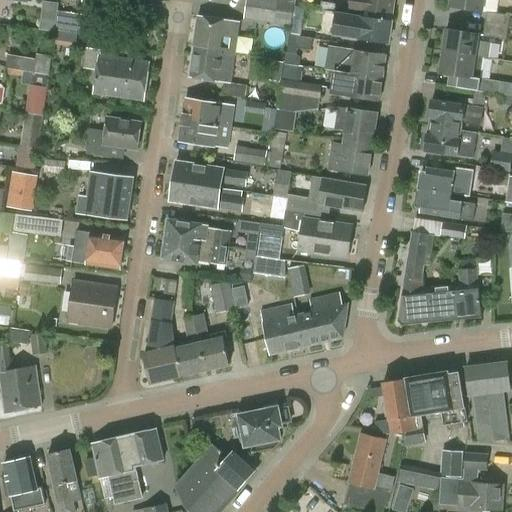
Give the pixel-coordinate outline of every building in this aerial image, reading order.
[(247,0),(244,19),(274,24),(291,27),(294,2),(280,0),(247,0)] [(361,13),(361,17),(391,21),(394,0),(350,0),(349,11),(361,13)] [(482,12),(484,0),(450,0),(449,7),(482,12)] [(391,21),(361,17),(323,12),(321,25),(333,27),(332,36),(359,40),(359,41),(388,45),(391,21)] [(487,13),(485,24),(508,28),(510,17),(487,13)] [(90,36),(92,19),(57,14),(55,31),(90,36)] [(235,54),(239,23),(198,17),(194,48),(235,54)] [(506,39),(508,28),(485,24),(483,36),(506,39)] [(478,41),(479,35),(446,30),(443,52),(483,59),(489,59),(491,43),(478,41)] [(287,53),(297,54),(298,48),(311,51),(313,39),(290,35),(287,53)] [(352,75),(382,79),(386,57),(355,52),(355,50),(333,47),(329,71),(333,72),(352,75)] [(230,84),(235,54),(194,48),(189,78),(230,84)] [(145,102),(150,64),(101,57),(102,51),(87,49),(84,69),(96,71),(94,87),(93,94),(145,102)] [(481,79),(483,59),(443,52),(439,74),(472,79),(472,78),(481,79)] [(34,74),(34,73),(49,76),(52,58),(36,55),(36,60),(8,56),(6,69),(34,74)] [(382,79),(352,75),(333,72),(330,95),(349,97),(379,102),(382,79)] [(280,94),(299,97),(320,100),(322,86),(282,80),(280,94)] [(498,94),(500,84),(476,80),(475,91),(498,94)] [(232,82),(230,95),(249,98),(251,84),(232,82)] [(31,85),(27,114),(43,117),(48,88),(31,85)] [(296,114),(299,97),(280,94),(277,108),(275,124),(274,130),(290,132),(294,113),(296,114)] [(235,107),(221,105),(186,100),(183,121),(232,128),(235,107)] [(430,119),(429,127),(461,131),(462,124),(461,124),(461,123),(477,126),(480,109),(464,106),(432,101),(429,119),(430,119)] [(264,116),(265,106),(265,105),(247,102),(244,113),(264,116)] [(345,131),(343,140),(372,145),(377,114),(348,110),(338,109),(335,129),(345,131)] [(38,150),(43,117),(27,114),(21,147),(38,150)] [(89,129),(86,154),(104,156),(106,144),(138,149),(141,124),(107,118),(105,131),(89,129)] [(228,150),(232,128),(183,121),(179,142),(228,150)] [(459,139),(461,131),(429,127),(428,134),(427,134),(424,152),(456,157),(471,159),(475,142),(459,140),(459,139)] [(279,170),(286,135),(275,132),(268,167),(279,170)] [(367,176),(372,145),(343,140),(342,146),(331,144),(328,168),(339,171),(367,176)] [(265,166),(267,152),(236,147),(234,161),(265,166)] [(509,173),(511,158),(511,156),(494,153),(491,170),(509,173)] [(248,174),(223,170),(176,163),(173,182),(220,189),(221,184),(245,188),(248,174)] [(420,174),(418,190),(451,195),(451,189),(471,192),(474,176),(454,173),(427,168),(427,173),(423,173),(422,174),(420,174)] [(292,174),(277,172),(272,196),(288,199),(288,195),(292,174)] [(128,220),(133,179),(91,173),(85,215),(128,220)] [(362,213),(367,186),(323,179),(319,206),(362,213)] [(219,195),(220,189),(173,182),(170,202),(217,209),(242,213),(244,199),(219,195)] [(451,195),(418,190),(415,206),(417,206),(417,208),(421,209),(420,213),(447,218),(447,217),(472,222),(475,203),(450,199),(451,195)] [(309,198),(288,195),(288,199),(285,212),(306,216),(309,198)] [(511,212),(505,211),(502,229),(511,230),(511,212)] [(63,221),(16,215),(14,232),(61,238),(63,221)] [(347,259),(352,227),(304,219),(299,252),(347,259)] [(208,229),(208,227),(167,220),(165,240),(229,250),(231,232),(208,229)] [(255,261),(261,225),(239,222),(237,233),(248,234),(244,260),(255,261)] [(464,241),(466,226),(443,223),(440,236),(464,241)] [(77,232),(75,247),(69,247),(67,262),(120,270),(125,239),(77,232)] [(430,288),(420,289),(424,265),(429,266),(434,237),(413,233),(403,291),(404,291),(399,321),(403,326),(433,322),(430,288)] [(279,260),(282,239),(260,235),(257,257),(279,260)] [(226,266),(229,250),(165,240),(162,259),(197,265),(198,262),(226,266)] [(0,246),(0,260),(7,261),(9,247),(0,246)] [(256,257),(253,274),(285,279),(285,262),(256,257)] [(7,261),(0,260),(0,274),(20,278),(22,263),(7,261)] [(60,285),(62,270),(26,266),(25,281),(60,285)] [(457,320),(481,318),(477,269),(458,271),(459,285),(453,285),(457,320)] [(112,327),(118,288),(74,282),(68,321),(112,327)] [(236,309),(231,290),(229,282),(210,287),(216,315),(236,309)] [(453,285),(430,288),(433,322),(457,320),(453,285)] [(248,307),(244,287),(232,289),(236,310),(248,307)] [(343,339),(348,304),(343,305),(340,293),(310,299),(313,312),(299,316),(305,347),(343,339)] [(151,383),(181,376),(175,350),(170,324),(171,324),(174,303),(155,299),(151,321),(152,321),(148,354),(144,355),(151,383)] [(0,321),(10,324),(14,307),(0,304),(0,321)] [(305,347),(299,316),(294,317),(291,305),(262,312),(264,324),(263,324),(270,355),(305,347)] [(197,335),(208,332),(204,315),(193,317),(197,335)] [(197,335),(193,317),(183,319),(187,337),(197,335)] [(28,342),(30,331),(11,328),(9,340),(28,342)] [(33,356),(48,354),(45,334),(31,336),(33,356)] [(200,344),(206,371),(230,365),(223,339),(200,344)] [(181,376),(206,371),(200,344),(175,350),(181,376)] [(0,378),(6,414),(42,406),(35,366),(11,370),(6,347),(0,346),(0,378)] [(504,391),(510,390),(506,364),(466,369),(470,395),(473,394),(479,443),(509,439),(504,391)] [(466,421),(464,408),(458,373),(449,375),(448,372),(406,379),(406,380),(413,417),(406,418),(407,425),(405,425),(406,432),(408,444),(426,441),(422,415),(442,412),(444,425),(466,421)] [(383,384),(389,421),(392,434),(406,432),(405,425),(407,425),(406,418),(413,417),(406,380),(383,384)] [(280,424),(291,422),(288,408),(277,410),(277,409),(241,417),(240,415),(235,416),(238,433),(244,432),(246,445),(251,444),(253,453),(275,449),(281,443),(280,438),(279,439),(276,426),(280,425),(280,424)] [(90,477),(99,475),(100,479),(109,477),(111,489),(136,484),(132,467),(164,460),(157,430),(92,445),(95,459),(86,461),(90,477)] [(375,488),(386,440),(361,434),(349,484),(342,511),(383,511),(388,492),(375,488)] [(234,452),(228,459),(212,444),(174,487),(184,508),(189,511),(222,511),(240,493),(238,491),(255,471),(234,452)] [(68,484),(77,482),(70,449),(48,454),(55,487),(54,487),(58,505),(57,505),(58,511),(75,511),(73,501),(72,502),(68,484)] [(463,452),(442,451),(441,476),(461,478),(463,452)] [(440,492),(460,493),(459,508),(471,509),(502,511),(504,485),(477,484),(478,470),(487,470),(488,454),(465,452),(463,479),(440,477),(440,492)] [(41,489),(38,490),(31,458),(4,464),(7,480),(3,481),(6,497),(10,496),(10,497),(12,496),(15,511),(45,504),(41,489)] [(409,511),(416,488),(404,484),(397,508),(409,511)]
